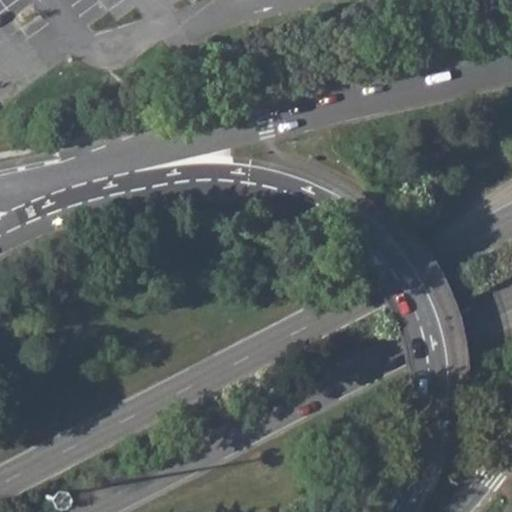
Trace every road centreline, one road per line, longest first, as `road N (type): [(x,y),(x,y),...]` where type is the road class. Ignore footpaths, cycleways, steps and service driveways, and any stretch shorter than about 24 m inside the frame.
road 1 (secondary): [(392,511),(428,443),(440,378),(422,294),(378,230),(310,193),(241,177),(111,175)]
road 2 (primary): [(511,225),(0,490)]
road 3 (primary): [(93,511),(511,296)]
road 4 (primary): [(511,66),(271,123),(111,175)]
